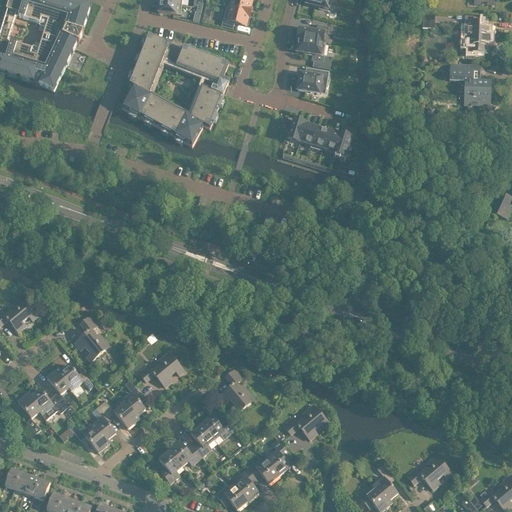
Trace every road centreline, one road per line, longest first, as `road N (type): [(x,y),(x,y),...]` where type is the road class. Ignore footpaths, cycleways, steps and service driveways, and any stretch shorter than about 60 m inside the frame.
road 1 (tertiary): [(511,376),(83,215)]
road 2 (residential): [(90,151),(287,215)]
road 3 (residential): [(89,478),(195,390)]
